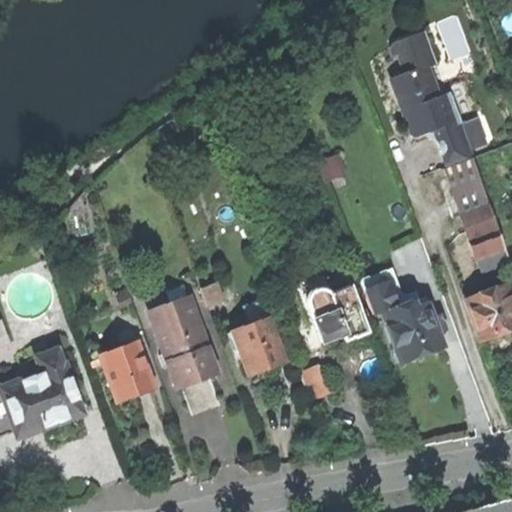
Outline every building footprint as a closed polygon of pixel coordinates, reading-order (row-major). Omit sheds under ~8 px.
[(424,28),(416,31),(428,62),(436,59),(424,28)] [(446,104),(453,101),(448,89),(439,92),(428,62),(416,31),(397,39),(394,45),(403,71),(388,77),(409,130),(411,131),(417,133),(432,127),(452,120),(446,104)] [(459,117),(453,101),(446,104),(452,120),(432,127),(438,144),(444,159),(471,149),(467,139),(459,117)] [(476,111),(459,117),(467,139),(485,133),(476,111)] [(442,160),(460,207),(489,197),(471,149),(444,159),(442,160)] [(501,194),(489,198),(498,221),(499,224),(511,219),(501,194)] [(469,231),(498,221),(489,198),(489,197),(460,207),(469,231)] [(499,224),(498,221),(469,231),(476,249),(504,238),(499,224)] [(505,241),(504,238),(476,249),(481,263),(509,252),(505,241)] [(382,304),(405,296),(394,266),(362,278),(372,308),(382,304)] [(304,290),(327,282),(322,269),(291,281),(307,325),(315,322),(304,290)] [(208,308),(217,305),(215,301),(226,297),(219,277),(200,284),(208,308)] [(507,277),(467,292),(481,331),(503,323),(511,319),(511,287),(511,288),(507,277)] [(168,359),(176,381),(195,375),(214,369),(183,280),(165,286),(169,299),(150,305),(164,347),(158,349),(163,361),(168,359)] [(329,290),(327,282),(304,290),(315,322),(321,336),(331,333),(341,329),(343,335),(365,328),(349,283),(329,290)] [(412,294),(405,296),(382,304),(400,355),(421,348),(443,340),(427,295),(415,300),(412,294)] [(271,310),(229,326),(230,328),(227,329),(234,349),(237,348),(247,374),(269,366),(289,359),(272,315),(271,310)] [(99,349),(116,396),(136,389),(153,383),(136,336),(99,349)] [(33,352),(35,358),(38,368),(0,382),(0,389),(14,427),(16,433),(37,426),(82,409),(63,358),(62,358),(57,343),(33,352)] [(0,382),(38,368),(35,358),(0,371),(0,428),(1,431),(14,427),(0,389),(0,382)] [(318,360),(299,366),(307,390),(327,385),(318,360)] [(511,511),(511,495),(449,511),(511,511)]
